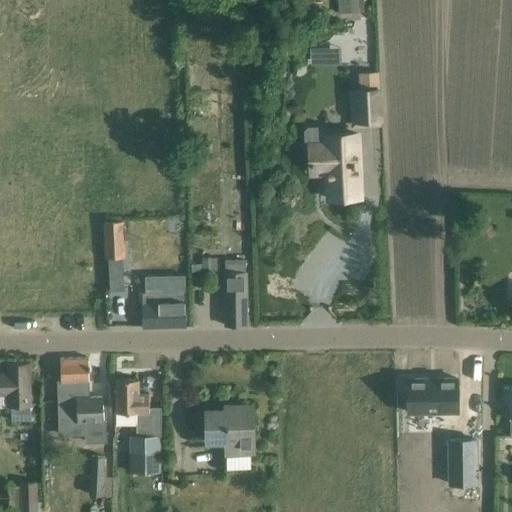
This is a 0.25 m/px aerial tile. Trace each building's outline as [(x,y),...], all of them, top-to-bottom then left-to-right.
[(350,0),(352,11),(365,10),(363,0),(350,0)] [(338,62),(337,44),(311,46),(312,63),(338,62)] [(382,126),(379,71),(359,73),(360,89),(350,90),(352,128),(382,126)] [(358,134),(326,135),(325,129),(323,126),(307,127),(304,130),(305,144),(309,144),(311,173),(327,172),(329,199),(361,197),(358,134)] [(482,240),(495,235),(490,221),(477,226),(482,240)] [(106,257),(124,256),(123,222),(105,223),(106,257)] [(246,325),(246,288),(246,260),(225,260),(225,289),(226,326),(246,325)] [(145,291),(142,291),(142,308),(143,328),(186,327),(186,291),(185,274),(145,275),(145,291)] [(88,358),(60,358),(61,378),(61,382),(62,394),(63,422),(79,422),(84,422),(85,443),(105,442),(104,421),(103,397),(89,397),(89,396),(89,378),(88,358)] [(30,421),(31,406),(36,406),(35,394),(31,394),(30,363),(7,363),(7,373),(0,373),(0,407),(11,407),(11,422),(30,421)] [(418,379),(407,379),(408,412),(418,412),(436,412),(458,412),(457,378),(441,378),(418,379)] [(149,424),(149,413),(149,393),(139,393),(139,379),(116,379),(116,413),(136,413),(136,424),(149,424)] [(253,451),(253,426),(252,406),(238,406),(239,410),(207,411),(208,447),(224,447),(224,441),(235,440),(235,452),(253,451)] [(161,411),(149,411),(149,413),(149,424),(136,424),(136,436),(130,436),(130,472),(159,472),(159,441),(161,441),(161,411)] [(476,438),(447,439),(448,484),(477,484),(476,438)] [(92,456),(91,495),(104,495),(105,456),(92,456)] [(424,468),(416,469),(416,478),(425,478),(424,468)] [(38,511),(38,480),(19,480),(19,511),(38,511)] [(468,511),(469,502),(451,501),(450,511),(468,511)]
